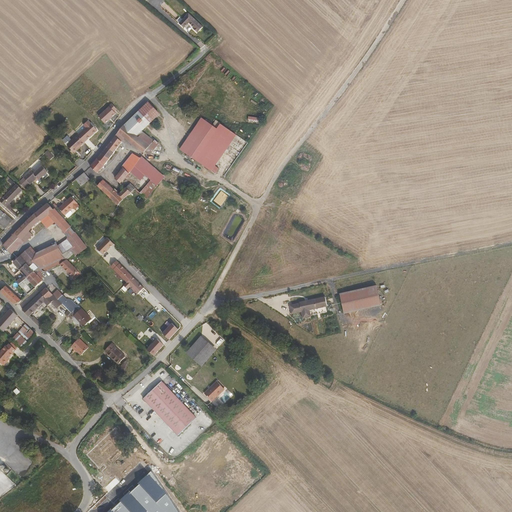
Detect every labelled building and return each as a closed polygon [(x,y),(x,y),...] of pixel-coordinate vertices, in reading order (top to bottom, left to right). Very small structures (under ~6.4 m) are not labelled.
[(203,27),(187,13),(177,25),(182,30),(188,24),(191,27),(190,29),(196,35),(203,27)] [(142,130),(157,111),(146,102),(142,105),(134,113),(123,124),(138,135),(142,130)] [(206,163),(230,128),(221,122),(217,127),(203,117),(180,148),(211,170),(212,167),(206,163)] [(149,144),(138,135),(123,124),(117,131),(138,147),(144,151),(145,150),(149,144)] [(212,167),(236,134),(230,128),(206,163),(212,167)] [(154,138),(142,130),(138,135),(149,144),(154,138)] [(97,172),(121,141),(115,135),(90,165),(97,172)] [(75,154),(86,144),(78,136),(72,142),(68,146),(70,148),(75,154)] [(68,146),(72,142),(68,137),(63,142),(68,146)] [(149,153),(158,141),(154,138),(149,144),(145,150),(149,153)] [(242,139),(236,150),(242,153),(247,142),(242,139)] [(52,156),(47,150),(43,153),(48,159),(52,156)] [(139,170),(146,161),(140,156),(133,165),(138,169),(139,170)] [(34,183),(47,171),(41,165),(33,173),(30,170),(23,177),(28,182),(30,179),(34,183)] [(118,182),(128,172),(124,168),(114,178),(118,182)] [(81,186),(89,178),(83,171),(75,179),(81,186)] [(22,187),(28,182),(23,177),(18,182),(22,187)] [(146,197),(157,184),(151,179),(139,192),(146,197)] [(118,194),(102,180),(96,185),(117,204),(134,187),(129,183),(118,194)] [(9,202),(22,190),(16,184),(3,197),(9,202)] [(171,195),(155,212),(182,238),(193,227),(192,225),(197,220),(171,195)] [(9,202),(3,197),(0,199),(0,200),(5,206),(9,202)] [(71,211),(74,208),(75,210),(79,206),(78,205),(78,204),(72,197),(59,209),(65,216),(66,216),(71,211)] [(33,235),(29,231),(35,224),(40,221),(41,222),(48,215),(53,220),(67,235),(73,230),(68,225),(69,224),(55,209),(54,210),(48,203),(23,225),(16,233),(24,241),(25,242),(33,235)] [(149,209),(121,237),(160,275),(166,269),(164,267),(171,260),(171,259),(174,256),(174,255),(180,250),(176,246),(181,240),(149,209)] [(9,223),(3,217),(0,214),(0,223),(5,228),(9,223)] [(13,220),(6,214),(3,217),(9,223),(13,220)] [(46,227),(53,220),(48,215),(41,222),(46,227)] [(300,217),(298,223),(314,231),(320,235),(323,229),(320,228),(300,217)] [(81,239),(73,230),(67,235),(66,237),(72,245),(81,239)] [(14,251),(24,241),(16,233),(4,245),(12,252),(12,251),(14,251)] [(103,248),(110,241),(103,234),(96,241),(103,248)] [(72,245),(66,237),(56,244),(62,253),(68,248),(72,245)] [(77,251),(85,245),(81,239),(72,245),(77,251)] [(42,272),(64,257),(60,254),(62,253),(56,244),(41,255),(33,263),(34,264),(38,268),(42,272)] [(77,251),(72,245),(68,248),(74,254),(77,251)] [(33,263),(41,255),(31,246),(20,256),(27,264),(29,265),(33,263)] [(21,270),(27,264),(20,256),(18,258),(14,262),(21,270)] [(79,273),(65,258),(59,263),(66,270),(73,276),(74,278),(76,276),(79,273)] [(31,267),(29,265),(27,264),(21,270),(27,276),(28,277),(34,271),(31,267)] [(119,283),(127,275),(116,264),(108,272),(119,283)] [(36,286),(43,279),(40,277),(43,274),(41,273),(42,272),(38,268),(34,271),(28,277),(27,277),(36,286)] [(73,276),(66,270),(64,272),(70,279),(73,276)] [(22,300),(7,286),(1,292),(15,305),(19,303),(22,300)] [(48,298),(54,292),(53,292),(47,286),(41,291),(48,298)] [(347,315),(383,307),(379,286),(342,294),(347,315)] [(62,292),(58,287),(53,292),(54,292),(57,297),(62,292)] [(45,301),(48,298),(41,291),(24,308),(25,309),(24,310),(30,316),(45,301)] [(57,297),(54,292),(48,298),(45,301),(48,305),(52,301),(58,307),(63,302),(62,301),(57,297)] [(75,306),(66,297),(64,299),(73,308),(75,306)] [(312,317),(310,310),(328,307),(326,297),(289,304),(291,314),(302,312),(303,319),(312,317)] [(73,308),(64,299),(62,301),(63,302),(69,309),(71,311),(73,308)] [(91,317),(80,306),(73,314),(83,325),(91,317)] [(0,326),(5,331),(19,315),(12,308),(0,322),(0,326)] [(173,326),(167,320),(159,329),(165,335),(173,326)] [(23,348),(37,332),(27,322),(13,338),(23,348)] [(154,335),(146,343),(152,349),(160,341),(154,335)] [(90,346),(80,337),(72,345),(82,354),(90,346)] [(193,379),(219,351),(204,337),(178,365),(193,379)] [(127,353),(114,340),(107,347),(110,350),(109,351),(119,361),(127,353)] [(10,358),(17,350),(10,344),(7,347),(6,346),(3,351),(10,358)] [(10,358),(3,351),(1,353),(10,361),(11,360),(9,359),(10,358)] [(10,361),(1,353),(0,353),(0,361),(6,366),(10,361)] [(213,403),(226,390),(218,382),(204,395),(213,403)] [(195,420),(160,383),(142,401),(177,437),(195,420)] [(24,496),(33,489),(28,483),(19,491),(24,496)]
